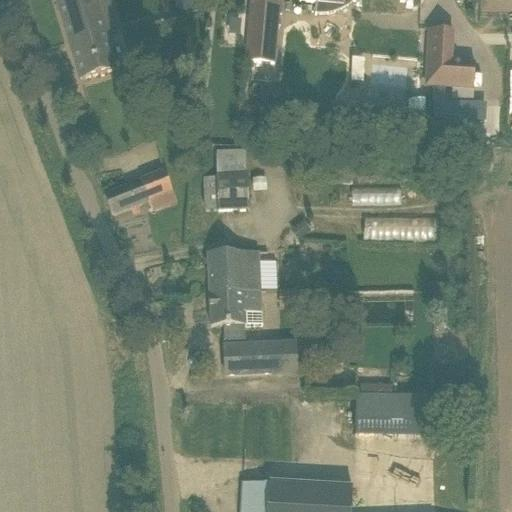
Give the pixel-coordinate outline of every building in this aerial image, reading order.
[(55,0),(80,82),(99,77),(116,72),(94,0),(55,0)] [(182,0),(166,0),(170,19),(202,12),(198,0),(192,0),(183,2),(182,0)] [(279,0),(251,0),(246,63),(274,65),(279,0)] [(299,0),(299,4),(305,4),(316,5),(315,16),(326,16),(329,16),(333,15),(341,11),(345,9),(348,7),(354,2),(352,0),(299,0)] [(428,30),(427,67),(432,67),(431,90),(474,92),(476,62),(455,61),(457,30),(428,30)] [(434,102),(434,119),(462,120),(462,102),(434,102)] [(341,107),(334,106),(333,122),(344,123),(345,114),(341,107)] [(216,177),(218,211),(218,215),(249,214),(249,177),(216,177)] [(141,182),(104,197),(112,218),(149,203),(141,182)] [(399,187),(352,189),(352,205),(400,204),(399,187)] [(430,221),(366,219),(365,239),(429,241),(430,221)] [(208,257),(211,330),(211,331),(223,330),(223,346),(245,345),(244,329),(262,328),(259,255),(208,257)] [(273,378),(272,350),(223,351),(224,380),(273,378)] [(280,361),(281,376),(298,375),(297,360),(280,361)] [(369,386),(369,395),(392,395),(391,386),(369,386)] [(354,397),(353,437),(435,439),(435,398),(354,397)] [(351,511),(352,490),(268,485),(268,486),(242,484),(240,511),(351,511)]
